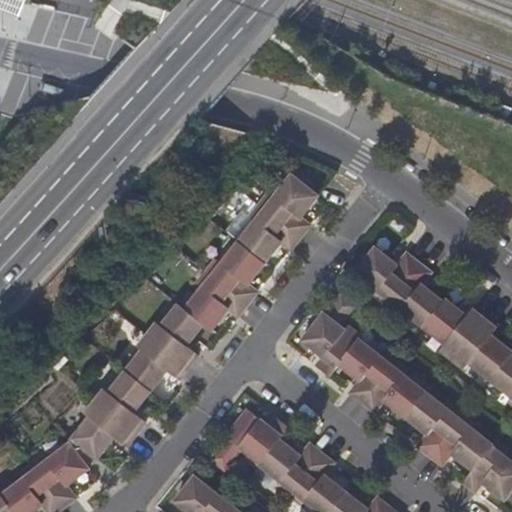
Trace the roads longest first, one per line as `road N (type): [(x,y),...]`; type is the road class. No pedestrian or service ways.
road 1 (primary): [(0,296),(273,0)]
road 2 (primary): [(225,0),(0,243)]
road 3 (residential): [(438,511),(252,356)]
road 4 (residential): [(224,96),(0,50)]
road 5 (residential): [(252,356),(392,179)]
road 6 (residential): [(113,511),(156,474),(252,356)]
road 7 (residential): [(224,96),(310,128),(392,179)]
road 8 (residential): [(392,179),(511,278)]
